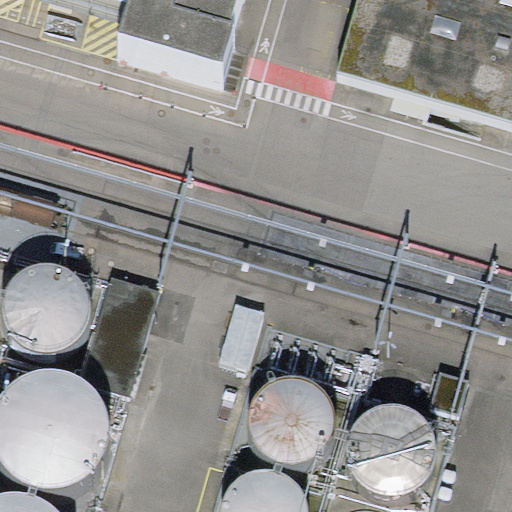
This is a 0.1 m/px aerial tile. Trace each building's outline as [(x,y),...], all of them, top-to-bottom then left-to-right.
[(53,0),(129,21),(117,61),(223,92),(235,49),(230,48),(244,0),(53,0)] [(511,0),(361,0),(338,82),(511,130),(511,0)] [(162,296),(112,281),(81,385),(132,400),(162,296)] [(0,352),(3,359),(15,370),(29,377),(45,379),(61,375),(74,367),(84,355),(90,340),(91,324),(86,309),(77,296),(64,287),(49,282),(33,283),(18,289),(5,299),(0,308),(0,352)] [(0,494),(7,503),(21,511),(74,511),(82,509),(97,495),(108,477),(111,456),(107,435),(97,417),(81,403),(62,395),(41,395),(21,400),(5,412),(0,418),(0,494)] [(237,433),(236,447),(240,461),(248,472),(260,480),(273,485),(287,484),(301,479),(312,470),(319,458),(322,444),(320,430),(314,417),(304,407),(291,401),(277,399),(263,402),(251,409),(242,420),(237,433)] [(340,490),(348,504),(357,511),(413,511),(421,506),(430,493),(434,479),(433,464),(428,450),(418,438),(405,429),(391,426),(375,426),(360,432),(348,443),(340,458),(337,474),(340,490)] [(282,511),(278,507),(265,500),(251,497),(236,500),(223,508),(219,511),(282,511)]
